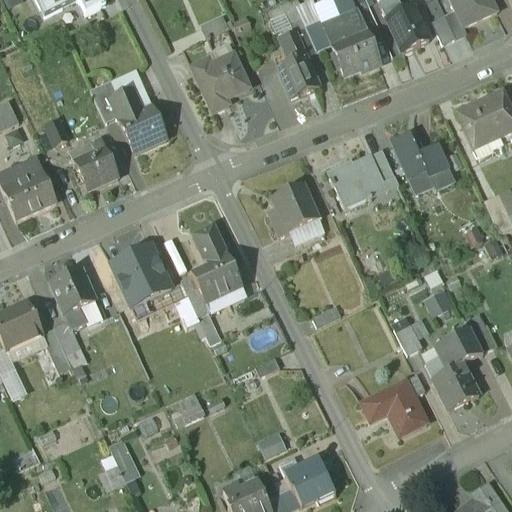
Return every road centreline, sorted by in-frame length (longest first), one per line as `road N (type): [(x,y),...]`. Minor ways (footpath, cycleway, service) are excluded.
road 1 (residential): [(212,187),(381,511)]
road 2 (residential): [(511,65),(212,187)]
road 3 (residential): [(212,187),(0,284)]
road 4 (residential): [(118,0),(212,187)]
road 5 (residential): [(511,437),(381,511)]
